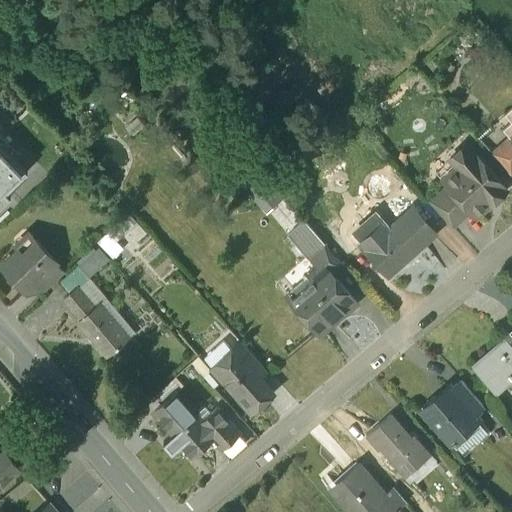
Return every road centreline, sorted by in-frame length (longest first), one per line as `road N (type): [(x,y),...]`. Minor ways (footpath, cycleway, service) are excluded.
road 1 (residential): [(197,511),(511,241)]
road 2 (tertiary): [(0,333),(149,511)]
